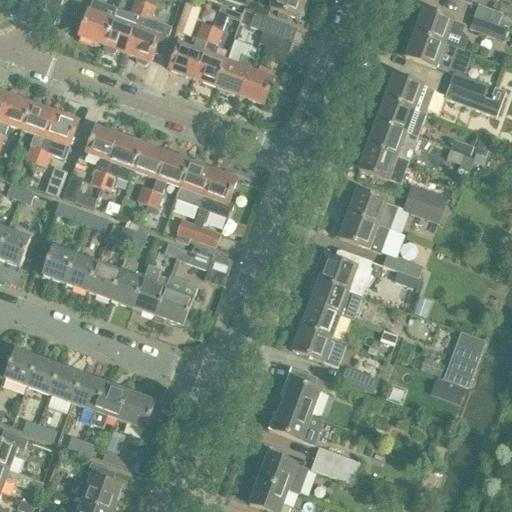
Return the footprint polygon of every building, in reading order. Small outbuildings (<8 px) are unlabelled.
[(223,0),(246,8),(247,9),(250,0),(223,0)] [(307,0),(273,0),(270,11),(278,14),(288,17),(300,21),(301,18),(303,19),(306,9),(304,9),(307,0)] [(113,22),(117,11),(93,2),(89,14),(79,39),(103,48),(113,22)] [(117,53),(128,57),(147,6),(136,2),(131,16),(117,11),(113,22),(103,48),(104,49),(105,53),(113,57),(117,53)] [(147,6),(128,57),(134,59),(135,64),(144,67),(149,65),(150,66),(154,56),(161,59),(171,30),(150,23),(155,9),(147,6)] [(176,34),(190,38),(200,11),(186,6),(176,34)] [(235,35),(242,13),(222,6),(215,28),(235,35)] [(474,18),(474,20),(508,31),(511,20),(478,8),(478,10),(475,19),(474,18)] [(417,26),(414,36),(456,51),(457,51),(461,39),(449,35),(453,23),(422,12),(422,13),(420,12),(417,13),(413,23),(414,25),(417,26)] [(250,29),(263,34),(292,44),(296,31),(254,16),(250,29)] [(508,31),(474,20),(473,21),(474,22),(471,30),(470,30),(470,32),(493,40),(494,38),(504,42),(508,31)] [(169,72),(194,82),(213,30),(202,26),(197,40),(196,40),(192,52),(179,47),(169,72)] [(194,82),(218,90),(227,65),(212,59),(222,33),(213,30),(194,82)] [(292,44),(263,34),(259,45),(287,56),(292,44)] [(410,44),(408,43),(406,45),(402,55),(403,57),(405,58),(405,59),(447,75),(456,51),(414,36),(413,36),(411,44),(410,44)] [(218,90),(240,99),(249,73),(253,61),(242,57),(238,69),(227,65),(218,90)] [(249,73),(240,99),(264,107),(273,82),(249,73)] [(450,85),(449,87),(485,100),(489,88),(454,75),(453,77),(454,77),(451,86),(450,85)] [(385,99),(384,101),(415,113),(426,117),(435,93),(393,77),(385,99)] [(485,100),(449,87),(449,88),(450,89),(446,97),(445,99),(480,112),(485,100)] [(0,122),(9,99),(0,95),(0,122)] [(0,150),(8,128),(23,133),(32,107),(9,99),(0,122),(0,150)] [(407,136),(418,140),(426,117),(415,113),(384,101),(383,103),(385,104),(386,103),(388,103),(385,112),(382,111),(382,110),(381,110),(376,124),(407,136)] [(32,107),(23,133),(35,137),(30,149),(32,149),(26,163),(36,167),(42,153),(46,141),(56,116),(32,107)] [(79,124),(56,116),(46,141),(70,150),(79,124)] [(367,148),(409,163),(418,140),(407,136),(376,124),(367,148)] [(91,187),(101,191),(110,165),(120,139),(96,130),(86,156),(100,161),(91,187)] [(133,173),(134,173),(143,148),(142,148),(141,143),(133,140),(129,143),(120,139),(110,165),(101,191),(110,194),(116,180),(129,185),(133,173)] [(453,144),(450,153),(463,158),(466,149),(453,144)] [(134,173),(157,182),(167,157),(157,153),(156,148),(147,145),(144,148),(143,148),(134,173)] [(409,163),(367,148),(358,172),(389,183),(401,187),(409,163)] [(42,153),(36,167),(46,171),(51,156),(42,153)] [(463,158),(450,153),(447,161),(460,166),(463,158)] [(167,186),(181,191),(190,165),(189,165),(188,160),(179,157),(176,160),(167,157),(157,182),(152,193),(147,208),(157,211),(167,186)] [(177,202),(200,210),(214,174),(203,170),(203,165),(194,162),(190,165),(181,191),(177,202)] [(55,171),(46,195),(58,200),(67,176),(55,171)] [(200,210),(193,228),(195,228),(193,235),(189,234),(184,246),(188,247),(190,241),(216,250),(221,237),(202,230),(208,214),(229,222),(233,209),(228,207),(237,182),(235,182),(235,177),(226,174),(222,177),(214,174),(200,210)] [(83,181),(71,177),(63,201),(74,205),(83,181)] [(6,198),(18,203),(22,192),(10,188),(6,198)] [(408,200),(407,201),(443,214),(447,202),(412,189),(411,191),(412,191),(409,200),(408,200)] [(138,204),(147,208),(152,193),(143,190),(138,204)] [(22,192),(18,203),(30,207),(34,197),(22,192)] [(351,208),(347,217),(390,233),(398,210),(387,206),(387,205),(356,193),(356,194),(353,194),(351,195),(347,205),(348,207),(351,208)] [(443,214),(407,201),(407,203),(408,203),(404,212),(404,211),(403,213),(438,226),(443,214)] [(109,204),(105,215),(116,219),(120,208),(109,204)] [(75,223),(86,228),(90,218),(78,213),(75,223)] [(390,233),(347,217),(344,227),(341,226),(339,227),(335,237),(336,239),(339,240),(338,241),(381,257),(390,233)] [(90,218),(86,228),(105,235),(109,224),(90,218)] [(193,228),(182,223),(175,242),(184,246),(189,234),(193,235),(195,228),(193,228)] [(132,245),(139,228),(127,224),(125,230),(124,230),(120,240),(124,242),(115,266),(123,269),(132,245)] [(140,228),(139,228),(132,245),(143,249),(150,230),(140,227),(140,228)] [(8,233),(0,253),(0,261),(20,269),(30,241),(8,233)] [(164,257),(176,261),(180,251),(168,246),(164,257)] [(41,277),(65,286),(75,258),(52,249),(41,277)] [(180,251),(176,261),(208,273),(209,270),(208,269),(212,259),(213,259),(214,256),(194,249),(192,255),(180,251)] [(321,275),(318,282),(361,298),(364,289),(364,288),(372,265),(340,253),(336,263),(322,258),(317,273),(321,275)] [(397,275),(406,278),(418,282),(422,270),(387,257),(383,269),(397,275)] [(65,286),(88,294),(98,266),(75,258),(65,286)] [(88,294),(110,303),(120,274),(98,266),(88,294)] [(132,311),(155,319),(165,291),(155,287),(160,272),(148,268),(142,283),(132,311)] [(110,303),(132,311),(142,283),(120,274),(110,303)] [(405,289),(408,279),(406,278),(397,275),(394,285),(405,289)] [(169,279),(165,291),(155,319),(183,329),(198,290),(169,279)] [(318,282),(309,307),(340,318),(352,323),(361,298),(318,282)] [(413,316),(425,320),(431,304),(419,300),(413,316)] [(309,307),(300,330),(331,341),(332,341),(340,318),(309,307)] [(195,341),(202,343),(206,332),(199,330),(195,341)] [(331,341),(300,330),(300,332),(292,354),(323,365),(338,370),(347,346),(332,341),(331,341)] [(380,344),(393,349),(397,339),(384,334),(380,344)] [(450,381),(467,388),(483,346),(466,339),(450,381)] [(4,381),(26,389),(36,361),(14,353),(4,381)] [(26,389),(49,397),(59,369),(36,361),(26,389)] [(49,397),(71,405),(81,377),(59,369),(49,397)] [(284,400),(281,408),(312,419),(321,395),(313,392),(317,381),(291,371),(280,399),(284,400)] [(345,371),(341,383),(365,392),(365,391),(368,382),(369,380),(345,371)] [(71,405),(94,414),(106,386),(81,377),(71,405)] [(365,391),(372,394),(375,385),(368,382),(365,391)] [(108,419),(118,423),(129,395),(106,386),(94,414),(90,426),(103,431),(108,419)] [(129,395),(118,423),(145,433),(156,405),(129,395)] [(312,419),(281,408),(278,416),(275,415),(268,432),(302,444),(307,430),(319,434),(323,423),(311,419),(312,419)] [(23,434),(34,438),(38,427),(26,423),(23,434)] [(38,427),(34,438),(53,444),(57,434),(38,427)] [(0,470),(9,473),(15,459),(17,451),(18,451),(24,453),(28,442),(4,433),(3,434),(4,434),(1,442),(0,442),(0,443),(0,470)] [(68,450),(80,454),(83,444),(72,439),(68,450)] [(83,444),(80,454),(92,459),(95,448),(83,444)] [(319,451),(315,462),(356,477),(360,466),(319,451)] [(102,462),(130,473),(134,462),(106,452),(102,462)] [(258,482),(288,493),(299,497),(308,472),(267,457),(264,466),(259,464),(253,480),(258,482)] [(15,459),(9,473),(19,477),(24,463),(23,462),(15,459)] [(356,477),(315,462),(311,473),(352,488),(356,477)] [(82,504),(104,511),(112,511),(116,500),(117,501),(121,490),(110,486),(113,475),(115,476),(115,475),(91,466),(87,478),(91,479),(82,504)] [(0,470),(0,494),(2,495),(6,484),(26,491),(26,490),(40,495),(43,486),(29,480),(29,481),(19,477),(9,473),(0,470)] [(281,511),(288,493),(258,482),(249,507),(262,511),(281,511)] [(17,511),(33,511),(35,508),(21,503),(17,511)]
